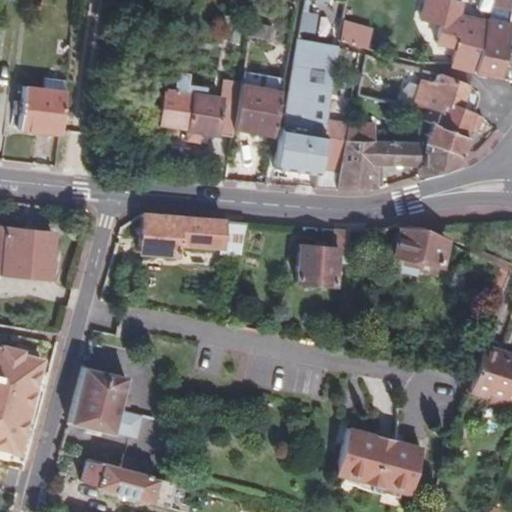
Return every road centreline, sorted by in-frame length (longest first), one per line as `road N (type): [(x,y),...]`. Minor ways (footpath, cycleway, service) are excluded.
road 1 (tertiary): [(109,191),(358,210),(511,188)]
road 2 (residential): [(23,511),(109,191)]
